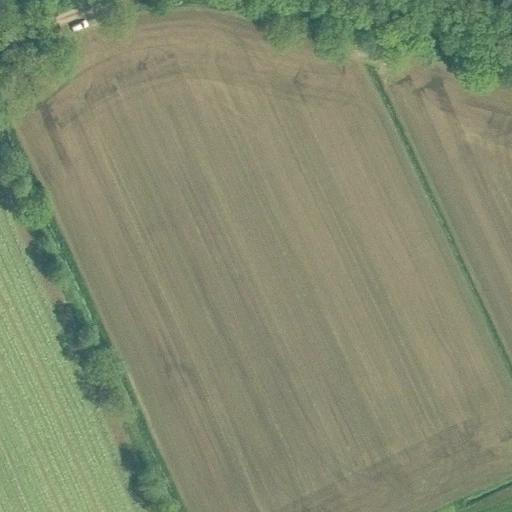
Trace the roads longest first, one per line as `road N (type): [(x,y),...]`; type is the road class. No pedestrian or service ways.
road 1 (unclassified): [(511,57),(260,0)]
road 2 (unclassified): [(112,0),(0,44)]
